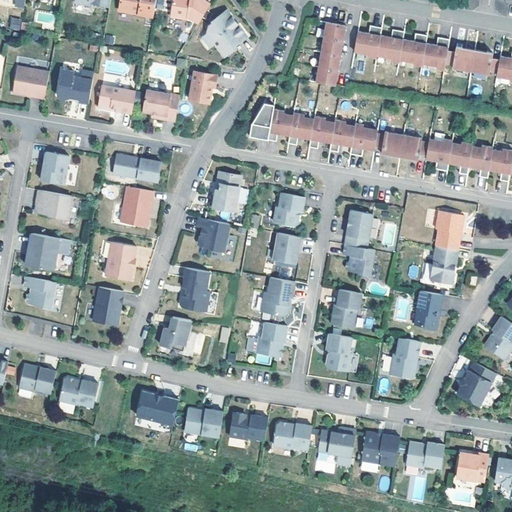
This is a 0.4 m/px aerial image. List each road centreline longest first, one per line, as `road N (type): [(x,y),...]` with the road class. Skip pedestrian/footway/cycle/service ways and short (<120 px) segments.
road 1 (residential): [(295,397),(335,170)]
road 2 (residential): [(129,364),(179,205),(206,148)]
road 3 (residential): [(511,260),(465,321),(419,417)]
road 4 (residential): [(511,201),(335,170)]
road 5 (residential): [(206,148),(31,118)]
road 6 (residential): [(0,292),(31,118)]
road 7 (residential): [(129,364),(295,397)]
road 8 (residential): [(206,148),(253,74),(280,0)]
road 9 (residential): [(0,333),(129,364)]
road 10 (residential): [(335,170),(206,148)]
road 11 (residential): [(295,397),(419,417)]
